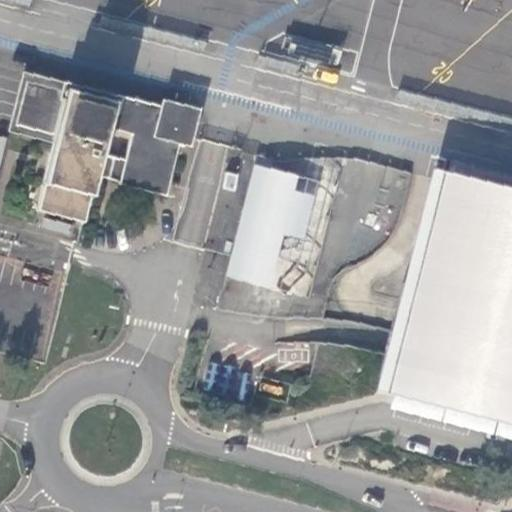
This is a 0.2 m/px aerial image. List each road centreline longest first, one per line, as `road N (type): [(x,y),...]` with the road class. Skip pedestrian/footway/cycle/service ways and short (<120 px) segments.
road 1 (unclassified): [(165,432),(153,403),(114,380),(83,383),(50,415),(47,457),(73,491),(102,500),(145,485)]
road 2 (unclassified): [(403,511),(321,473),(165,432)]
road 3 (unclassified): [(145,485),(291,511)]
